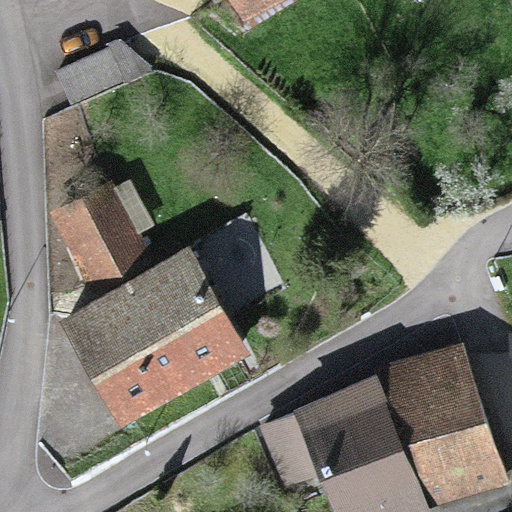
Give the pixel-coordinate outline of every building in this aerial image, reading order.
[(218,0),(239,32),(290,0),(218,0)] [(113,49),(58,83),(76,111),(131,77),(113,49)] [(256,156),(237,178),(270,206),(289,183),(256,156)] [(108,198),(55,227),(94,297),(147,267),(108,198)] [(174,267),(58,338),(119,437),(235,366),(174,267)] [(369,396),(418,511),(439,511),(502,486),(450,362),(369,396)] [(418,511),(369,396),(297,426),(319,478),(333,511),(418,511)] [(277,495),(319,478),(297,426),(255,443),(277,495)]
